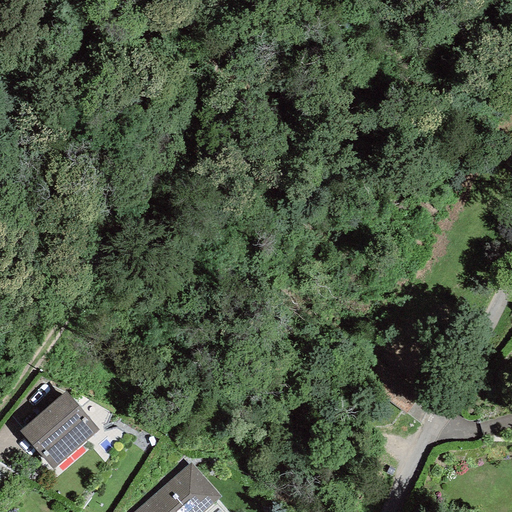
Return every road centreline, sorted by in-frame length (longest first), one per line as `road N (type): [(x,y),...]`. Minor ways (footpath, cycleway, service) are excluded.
road 1 (track): [(0,410),(181,128),(237,0)]
road 2 (unclassified): [(511,271),(387,511)]
